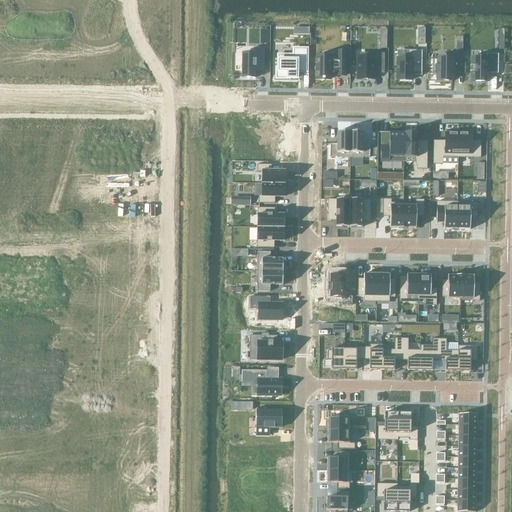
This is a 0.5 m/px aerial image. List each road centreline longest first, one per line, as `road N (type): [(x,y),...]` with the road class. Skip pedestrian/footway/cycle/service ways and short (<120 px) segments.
road 1 (residential): [(125,432),(129,104)]
road 2 (residential): [(304,106),(511,109)]
road 3 (residential): [(0,505),(124,506),(125,432)]
road 4 (residential): [(302,242),(485,244)]
road 5 (residential): [(300,384),(482,386)]
road 6 (residential): [(129,104),(304,106)]
road 7 (residential): [(302,242),(300,384)]
road 8 (residential): [(304,106),(302,242)]
road 9 (residential): [(0,103),(129,104)]
road 10 (residential): [(300,384),(298,511)]
road 11 (residential): [(0,432),(125,432)]
